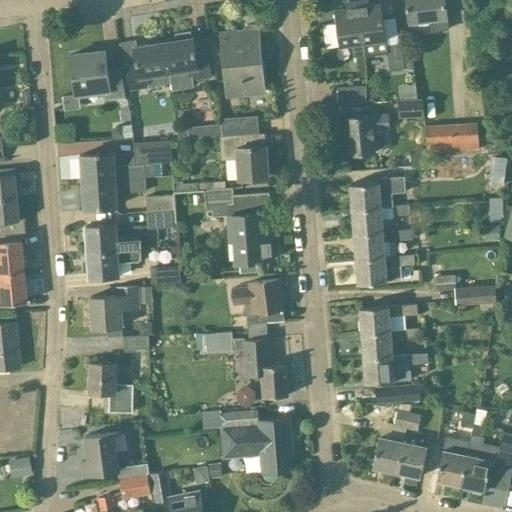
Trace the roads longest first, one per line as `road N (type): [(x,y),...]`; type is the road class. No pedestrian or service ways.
road 1 (residential): [(40,511),(60,255),(41,0)]
road 2 (residential): [(330,504),(296,0)]
